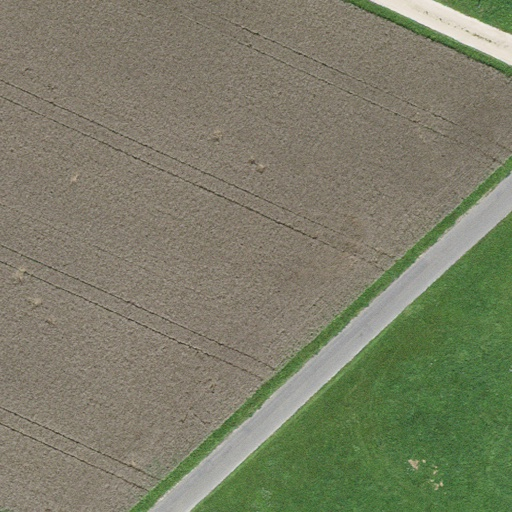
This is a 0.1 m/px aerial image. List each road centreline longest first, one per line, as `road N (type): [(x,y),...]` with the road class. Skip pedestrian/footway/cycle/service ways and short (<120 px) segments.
road 1 (residential): [(511,190),(172,511)]
road 2 (track): [(511,50),(401,0)]
